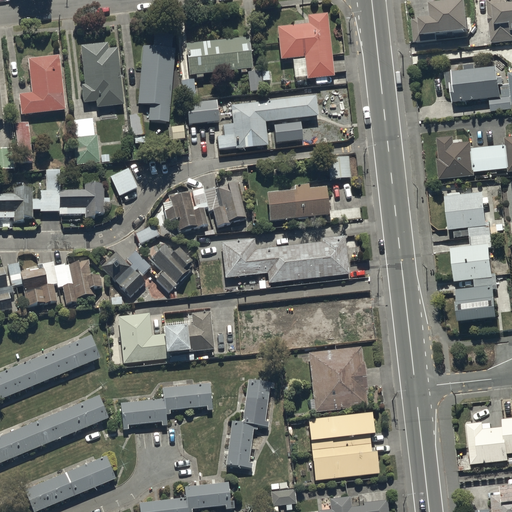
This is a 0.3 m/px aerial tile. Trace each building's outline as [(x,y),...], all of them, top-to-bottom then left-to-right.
[(453,0),(441,0),(442,6),(430,7),(431,18),(412,20),(414,43),(437,41),(436,38),(467,35),(464,3),(454,4),(453,0)] [(487,3),(491,47),(511,44),(511,7),(508,7),(507,7),(507,6),(506,6),(505,6),(504,5),(503,5),(502,5),(501,4),(500,4),(499,4),(498,3),(497,3),(496,3),(495,3),(494,3),(493,3),(492,3),(491,3),(490,3),(489,3),(488,3),(487,3)] [(327,18),(307,20),(308,29),(277,32),(281,64),(304,62),(307,84),(334,81),(327,18)] [(269,75),(261,76),(261,74),(251,75),(248,43),(186,49),(189,81),(196,80),(196,83),(203,82),(203,78),(240,75),(241,78),(248,78),(250,96),(263,95),(262,84),(269,84),(269,75)] [(108,48),(80,50),(85,89),(81,89),(83,107),(95,106),(96,112),(123,108),(117,52),(108,53),(108,48)] [(175,53),(143,51),(137,110),(150,111),(149,125),(169,126),(175,53)] [(59,60),(27,64),(32,98),(18,100),(21,120),(66,115),(59,60)] [(465,75),(444,77),(446,93),(449,93),(451,107),(489,103),(490,115),(511,112),(511,75),(508,76),(509,87),(502,87),(502,81),(497,82),(496,71),(475,73),(475,68),(464,69),(465,75)] [(181,84),(183,104),(196,103),(194,83),(181,84)] [(268,151),(265,127),(318,121),(315,101),(231,111),(233,129),(223,130),(224,141),(217,142),(219,154),(235,152),(236,155),(268,151)] [(195,104),(186,105),(188,129),(210,127),(209,122),(219,121),(217,105),(195,107),(195,104)] [(130,120),(132,141),(134,140),(135,148),(145,146),(142,119),(130,120)] [(92,122),(73,124),(75,142),(72,142),(75,171),(100,168),(97,139),(94,139),(92,122)] [(16,128),(19,165),(19,166),(32,165),(28,127),(16,128)] [(182,132),(168,132),(168,144),(182,144),(182,132)] [(474,176),(507,173),(508,173),(508,176),(511,175),(511,141),(504,142),(505,148),(471,152),(470,146),(454,148),(453,140),(437,142),(439,163),(436,163),(438,183),(475,180),(474,176)] [(11,151),(0,151),(0,173),(13,172),(11,151)] [(330,184),(351,182),(348,162),(327,164),(330,184)] [(40,202),(33,202),(33,212),(40,212),(40,214),(58,214),(58,217),(84,217),(85,221),(94,223),(94,219),(104,216),(104,207),(109,207),(109,200),(104,201),(103,186),(85,187),(85,193),(72,193),(72,191),(68,191),(68,193),(60,193),(60,171),(48,171),(48,174),(46,174),(46,193),(40,193),(40,202)] [(128,172),(110,182),(120,201),(138,192),(128,172)] [(203,192),(208,211),(209,215),(214,214),(217,231),(229,228),(229,226),(245,222),(237,185),(203,192)] [(295,196),(267,199),(270,226),(329,220),(326,193),(309,195),(308,189),(295,190),(295,196)] [(13,195),(0,195),(0,219),(13,219),(13,223),(23,225),(23,221),(32,218),(32,211),(32,200),(32,190),(13,190),(13,195)] [(208,211),(203,192),(168,200),(169,204),(163,206),(167,227),(167,228),(176,226),(178,235),(207,229),(203,212),(208,211)] [(483,197),(460,199),(459,194),(452,195),(452,194),(445,194),(446,200),(445,201),(448,235),(454,234),(455,242),(469,240),(470,250),(492,248),(489,224),(485,224),(483,197)] [(255,243),(221,247),(225,283),(267,278),(268,288),(349,279),(345,240),(322,243),(322,246),(256,253),(255,243)] [(164,247),(150,263),(162,274),(157,279),(158,281),(156,283),(170,297),(197,268),(180,252),(175,257),(164,247)] [(489,249),(450,253),(454,286),(473,284),(474,290),(493,288),(489,249)] [(115,257),(101,270),(129,300),(145,285),(141,281),(151,271),(136,254),(123,265),(115,257)] [(63,266),(54,268),(59,291),(62,291),(66,308),(95,302),(94,294),(102,292),(99,278),(91,280),(87,263),(63,268),(63,266)] [(8,268),(12,290),(23,288),(27,311),(56,306),(53,289),(57,289),(52,264),(42,266),(43,273),(30,275),(30,272),(21,274),(19,267),(8,268)] [(5,271),(0,272),(0,315),(12,313),(9,298),(13,297),(11,290),(9,290),(5,271)] [(495,291),(453,295),(457,331),(499,326),(495,291)] [(247,332),(267,329),(265,309),(245,311),(247,332)] [(341,344),(337,314),(316,316),(316,318),(295,320),(295,322),(286,323),(287,334),(292,333),(293,339),(296,339),(298,349),(341,344)] [(149,318),(117,322),(123,368),(164,364),(164,362),(189,360),(189,357),(214,354),(210,316),(191,318),(192,330),(162,333),(162,337),(151,338),(149,318)] [(91,340),(0,377),(0,403),(100,362),(91,340)] [(309,357),(312,387),(366,381),(364,367),(362,367),(361,351),(309,357)] [(366,381),(312,387),(315,416),(367,411),(366,395),(368,395),(366,381)] [(270,386),(248,383),(243,427),(231,425),(226,469),(251,472),(252,467),(249,466),(253,434),(257,434),(257,431),(267,432),(268,425),(266,424),(270,386)] [(143,406),(120,407),(123,433),(127,433),(127,429),(162,426),(162,429),(167,429),(166,418),(170,418),(170,414),(206,412),(206,414),(212,414),(210,388),(200,389),(200,390),(193,391),(193,388),(185,389),(185,391),(183,391),(183,389),(176,389),(176,392),(162,393),(163,404),(152,405),(151,403),(143,403),(143,406)] [(99,401),(0,440),(0,466),(109,423),(99,401)] [(308,424),(311,454),(371,448),(370,441),(375,440),(372,417),(308,424)] [(491,427),(467,428),(470,469),(508,464),(507,457),(511,456),(511,422),(502,423),(503,431),(491,432),(491,427)] [(371,448),(311,454),(315,486),(379,478),(376,459),(372,459),(371,448)] [(106,461),(26,495),(33,511),(44,511),(114,483),(106,461)] [(270,485),(271,493),(287,492),(286,484),(270,485)] [(139,507),(139,511),(201,511),(225,510),(225,511),(234,511),(233,505),(230,505),(229,487),(183,492),(184,503),(139,507)] [(296,507),(294,493),(271,495),(272,510),(296,507)] [(511,511),(511,493),(499,495),(499,500),(490,500),(491,511),(511,511)] [(350,511),(350,502),(330,504),(330,511),(387,511),(387,505),(363,508),(364,511),(354,511),(350,511)]
